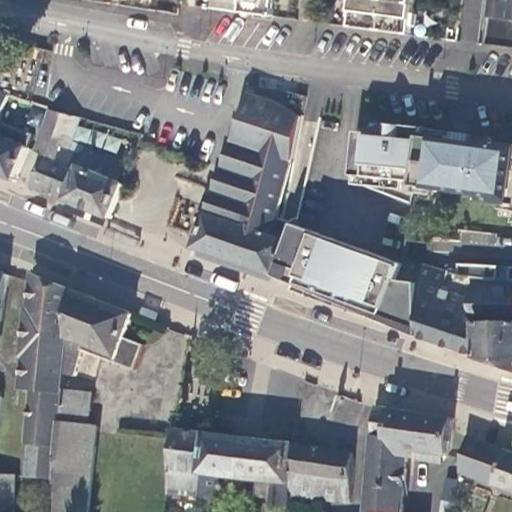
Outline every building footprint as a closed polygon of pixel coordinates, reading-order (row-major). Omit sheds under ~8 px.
[(214,0),(214,9),(274,16),(275,0),(214,0)] [(353,19),(352,26),(413,36),(414,28),(416,28),(418,16),(415,16),(417,0),(355,0),(355,7),(352,6),(350,18),(353,19)] [(511,0),(497,0),(491,45),(511,48),(511,0)] [(246,103),(195,250),(236,264),(279,278),(292,243),(273,236),(289,161),(293,160),(301,118),(276,102),(249,96),(246,103)] [(50,109),(33,150),(45,155),(32,187),(48,194),(65,201),(84,153),(69,147),(81,117),(50,109)] [(0,121),(0,173),(14,180),(33,135),(0,121)] [(372,129),(359,128),(353,178),(417,187),(425,134),(426,129),(373,124),(372,129)] [(417,189),(481,199),(481,203),(511,206),(511,145),(488,142),(488,137),(468,135),(467,144),(451,142),(451,138),(425,134),(417,187),(417,189)] [(84,153),(65,201),(91,211),(111,219),(124,184),(118,182),(126,164),(86,148),(84,153)] [(299,224),(292,243),(279,278),(290,282),(317,292),(371,312),(403,324),(421,330),(422,279),(404,277),(406,263),(376,252),(332,236),(310,228),(299,224)] [(134,247),(136,240),(107,229),(105,236),(134,247)] [(421,337),(480,359),(481,326),(497,327),(500,289),(496,288),(498,278),(498,266),(459,265),(458,274),(407,258),(406,263),(404,277),(422,279),(421,330),(421,337)] [(481,326),(480,359),(511,368),(511,266),(510,267),(509,278),(498,278),(496,288),(500,289),(497,327),(481,326)] [(0,334),(8,273),(0,271),(0,334)] [(69,332),(72,290),(34,276),(31,310),(27,310),(26,326),(69,332)] [(74,377),(83,349),(101,301),(72,290),(69,332),(65,376),(74,377)] [(421,337),(421,330),(403,324),(371,312),(330,296),(317,292),(315,300),(421,337)] [(101,301),(83,349),(134,369),(144,346),(126,338),(135,314),(101,301)] [(65,376),(69,332),(26,326),(23,355),(26,355),(23,390),(32,391),(27,444),(32,445),(30,477),(57,479),(64,391),(65,376)] [(221,348),(209,343),(204,369),(217,371),(221,348)] [(92,393),(64,391),(57,479),(56,511),(87,511),(96,427),(89,426),(92,393)] [(376,409),(372,449),(408,454),(412,454),(412,452),(417,414),(376,409)] [(451,418),(417,414),(412,452),(419,452),(418,460),(438,462),(439,456),(446,456),(450,430),(451,418)] [(208,434),(176,430),(168,496),(199,500),(202,474),(208,434)] [(245,439),(208,434),(202,474),(241,479),(245,439)] [(511,452),(469,438),(460,473),(511,491),(511,452)] [(294,445),(245,439),(241,479),(289,485),(294,446),(294,445)] [(348,501),(354,452),(294,446),(289,485),(289,495),(348,501)] [(401,511),(408,454),(372,449),(366,511),(401,511)] [(14,511),(15,477),(0,476),(0,511),(14,511)] [(458,481),(446,478),(442,499),(454,502),(458,481)]
